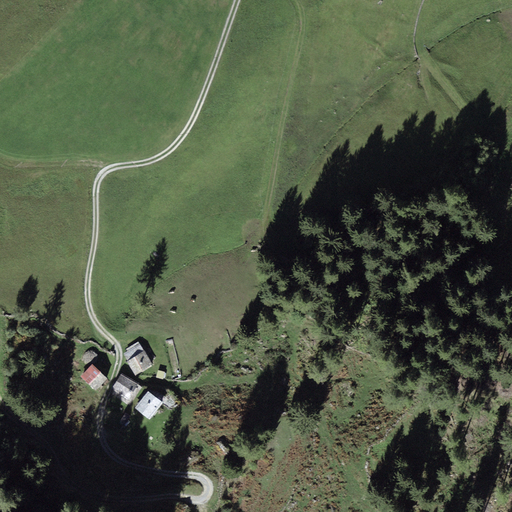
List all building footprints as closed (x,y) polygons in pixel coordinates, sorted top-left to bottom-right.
[(140,344),(124,354),(128,361),(127,362),(136,375),(153,366),(140,344)] [(94,366),(83,377),(97,391),(108,379),(94,366)] [(139,385),(122,374),(110,392),(126,403),(139,385)] [(150,392),(136,408),(149,419),(163,403),(150,392)] [(126,413),(119,423),(124,426),(131,416),(126,413)]
